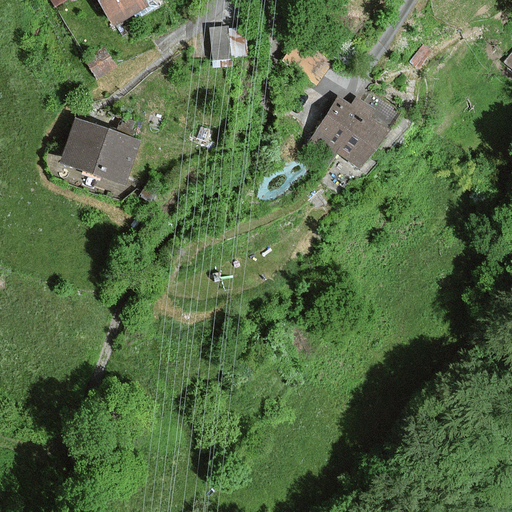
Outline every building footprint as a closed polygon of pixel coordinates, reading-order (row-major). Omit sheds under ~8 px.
[(141,0),(94,0),(110,27),(146,7),(141,0)] [(228,55),(228,22),(210,22),(209,55),(228,55)] [(116,66),(103,47),(84,61),(97,79),(116,66)] [(337,98),(305,147),(327,162),(334,153),(359,169),(385,130),(368,118),(373,110),(355,98),(350,106),(337,98)] [(74,120),(59,164),(121,185),(136,141),(74,120)]
